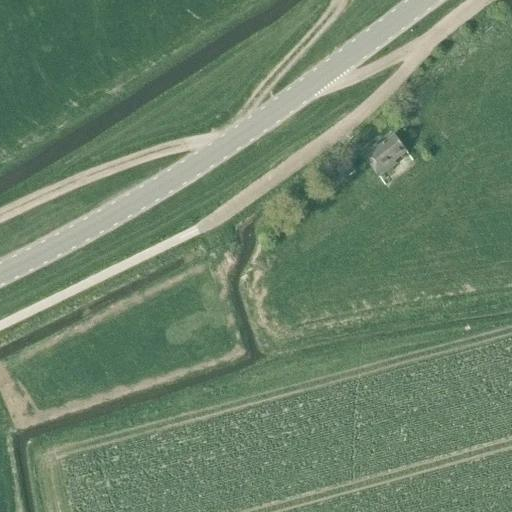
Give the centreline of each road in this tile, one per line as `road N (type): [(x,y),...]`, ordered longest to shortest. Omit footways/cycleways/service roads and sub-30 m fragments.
road 1 (primary): [(0,273),(124,205),(313,83)]
road 2 (unclassified): [(196,230),(348,124),(431,40)]
road 3 (track): [(230,139),(175,146),(0,213)]
road 4 (primary): [(313,83),(426,0)]
road 5 (unclassified): [(431,40),(313,83)]
